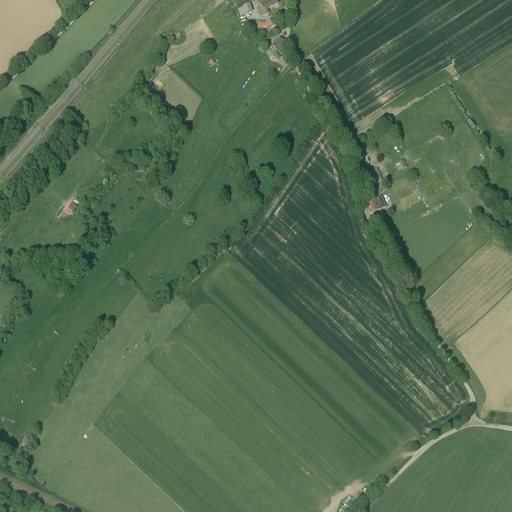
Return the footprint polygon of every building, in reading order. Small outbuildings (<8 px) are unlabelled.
[(278,4),(276,0),(263,0),(260,1),(259,2),(261,5),(257,7),(262,17),(265,15),(265,16),(269,14),(266,9),(278,4)] [(240,16),(252,12),(249,4),(237,8),(240,16)] [(276,26),(272,20),(267,22),(267,23),(266,23),(258,22),(255,23),(254,28),(257,28),(257,29),(266,29),(263,31),(266,34),(270,31),(269,30),(276,26)] [(277,60),(280,58),(276,53),(285,44),(280,39),(272,46),(273,47),(269,51),(273,55),(277,60)] [(376,177),(371,179),(366,181),(371,192),(373,195),(376,194),(376,195),(387,191),(380,177),(377,178),(376,177)] [(370,215),(374,213),(383,209),(378,197),(372,200),(368,203),(370,209),(368,210),(370,215)] [(72,203),(68,208),(73,212),(71,214),(73,215),(75,211),(74,210),(77,206),(72,203)]
